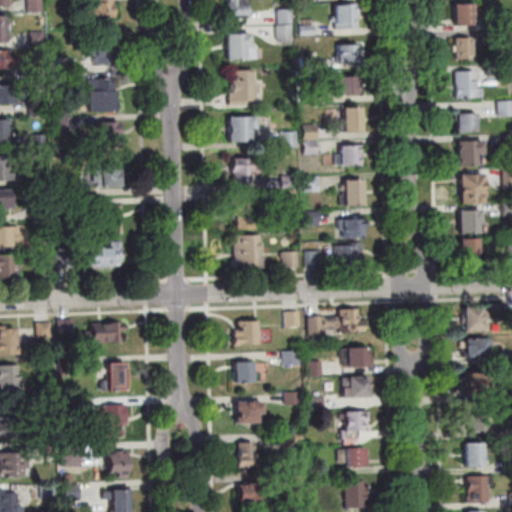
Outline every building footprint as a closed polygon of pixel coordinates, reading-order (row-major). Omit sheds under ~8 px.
[(28,0),(43,0),(43,12),(28,12),(28,0)] [(114,0),(114,28),(86,28),(86,11),(93,11),(93,3),(95,3),(95,0),(114,0)] [(228,0),(247,0),(247,17),(226,17),(226,6),(228,6),(228,0)] [(335,4),(357,4),(358,28),(335,28),(335,4)] [(474,25),(454,25),(454,4),(473,4),(474,25)] [(292,23),(278,24),(278,10),(292,10),(292,23)] [(511,28),(498,28),(498,16),(511,15),(511,28)] [(277,39),(277,25),(292,25),(293,38),(277,39)] [(314,25),(314,36),(300,36),(300,26),(314,25)] [(44,46),(31,47),(31,32),(44,32),(44,46)] [(511,46),(501,46),(501,32),(511,32),(511,46)] [(114,33),(115,64),(95,65),(95,56),(88,56),(88,48),(95,48),(95,34),(114,33)] [(257,59),(227,59),(226,34),(251,33),(251,45),(252,45),(252,48),(257,47),(257,59)] [(455,38),(471,38),(472,59),(455,59),(455,38)] [(339,62),(339,45),(357,44),(358,61),(339,62)] [(0,69),(0,50),(7,50),(7,52),(13,52),(13,66),(7,67),(7,69),(0,69)] [(315,56),(315,69),(302,69),(301,57),(315,56)] [(511,81),(499,82),(498,67),(511,67),(511,81)] [(232,70),(253,70),(253,84),(260,84),(260,92),(257,92),(257,98),(254,98),(254,100),(246,100),(247,105),(229,105),(229,97),(230,97),(230,93),(233,93),(232,70)] [(455,72),(474,71),(475,89),(483,89),(483,97),(456,98),(455,72)] [(52,89),(52,75),(69,74),(70,89),(52,89)] [(358,76),(358,92),(339,93),(339,77),(358,76)] [(89,80),(118,79),(119,111),(89,112),(89,80)] [(0,104),(0,85),(16,85),(16,104),(0,104)] [(316,105),(302,106),(302,93),(316,93),(316,105)] [(30,115),(30,100),(46,100),(46,115),(30,115)] [(511,100),(511,116),(498,116),(498,101),(511,100)] [(344,132),(344,107),(362,107),(362,131),(344,132)] [(476,113),(477,131),(458,132),(457,114),(476,113)] [(229,117),(256,116),(257,141),(229,142),(229,117)] [(68,132),(55,132),(54,117),(68,117),(68,132)] [(0,120),(7,120),(7,128),(12,128),(13,141),(8,141),(8,143),(0,143),(0,120)] [(121,121),(122,144),(102,145),(101,122),(121,121)] [(303,125),(317,125),(318,140),(304,140),(303,125)] [(281,148),(281,132),(297,132),(297,147),(281,148)] [(46,135),(46,148),(34,148),(33,136),(46,135)] [(304,142),(317,141),(318,154),(304,155),(304,142)] [(458,141),(483,141),(484,153),(482,154),(482,165),(458,166),(458,141)] [(362,145),(363,165),(341,165),(341,163),(336,163),(336,154),(341,154),(341,145),(362,145)] [(0,155),(6,155),(7,173),(13,173),(13,180),(0,180),(0,155)] [(250,182),(235,183),(234,159),(259,158),(259,173),(250,174),(250,182)] [(102,166),(119,166),(119,171),(121,171),(121,186),(102,187),(102,177),(95,177),(95,168),(102,167),(102,166)] [(511,170),(511,189),(504,189),(503,170),(511,170)] [(46,184),(33,185),(32,172),(46,172),(46,184)] [(483,174),(484,197),(481,197),(482,203),(460,203),(460,175),(483,174)] [(295,176),(296,188),(283,189),(282,176),(295,176)] [(320,192),(304,192),(304,177),(319,177),(320,192)] [(363,179),(363,205),(340,206),(340,196),(345,196),(345,180),(363,179)] [(71,198),(55,198),(55,185),(71,184),(71,198)] [(0,190),(11,190),(11,208),(0,208),(0,190)] [(296,205),(282,205),(282,192),(296,191),(296,205)] [(232,199),(249,199),(249,217),(256,217),(256,228),(239,229),(238,214),(232,215),(232,199)] [(58,213),(58,202),(72,201),(72,212),(58,213)] [(511,217),(504,217),(503,204),(511,204),(511,217)] [(36,221),(35,207),(51,206),(51,220),(36,221)] [(121,206),(122,231),(97,231),(97,221),(104,220),(104,207),(121,206)] [(459,211),(481,211),(482,224),(479,224),(479,233),(460,233),(459,211)] [(306,226),(306,212),(319,212),(319,226),(306,226)] [(343,220),(362,220),(363,237),(344,238),(343,220)] [(0,247),(0,227),(18,227),(18,233),(27,233),(28,245),(12,245),(12,247),(0,247)] [(259,235),(260,249),(263,249),(263,268),(235,269),(234,235),(259,235)] [(485,263),(461,263),(460,239),(479,239),(479,251),(484,251),(485,263)] [(49,250),(35,250),(35,242),(49,242),(49,250)] [(92,267),(92,249),(100,249),(111,249),(111,242),(121,242),(122,263),(120,263),(120,267),(92,267)] [(362,243),(362,265),(334,266),(334,246),(348,246),(348,243),(362,243)] [(305,252),(320,251),(321,268),(306,268),(305,252)] [(283,267),(283,252),(298,252),(299,267),(283,267)] [(0,255),(14,255),(14,264),(19,264),(20,273),(14,273),(14,279),(0,279),(0,255)] [(72,268),(58,269),(57,255),(72,255),(72,268)] [(50,263),(50,274),(41,275),(41,263),(50,263)] [(464,308),(488,307),(489,318),(486,318),(486,330),(465,331),(464,308)] [(339,311),(358,310),(358,321),(364,321),(364,331),(339,332),(339,329),(324,329),(325,335),(308,335),(308,318),(339,317),(339,311)] [(285,327),(284,312),(299,312),(299,326),(285,327)] [(59,319),(73,319),(73,334),(59,334),(59,319)] [(37,338),(36,323),(51,322),(51,337),(37,338)] [(234,345),(234,330),(238,330),(238,322),(256,322),(257,345),(234,345)] [(91,324),(125,323),(125,334),(121,334),(122,342),(91,343),(91,324)] [(0,354),(0,327),(7,327),(8,330),(15,330),(16,347),(20,347),(21,354),(0,354)] [(466,357),(466,339),(487,339),(487,357),(466,357)] [(348,366),(347,348),(367,348),(368,366),(348,366)] [(282,365),(282,351),(299,351),(300,365),(282,365)] [(60,376),(59,361),(72,360),(73,375),(60,376)] [(234,363),(252,362),(252,382),(234,382),(234,363)] [(309,362),(322,362),(322,377),(310,377),(309,362)] [(107,364),(126,363),(127,391),(103,392),(101,389),(101,381),(108,380),(107,364)] [(19,387),(16,387),(16,392),(0,392),(0,366),(19,366),(19,387)] [(490,394),(468,395),(467,374),(495,373),(495,383),(490,383),(490,394)] [(348,377),(369,377),(369,397),(343,398),(342,379),(348,379),(348,377)] [(40,400),(39,386),(52,386),(53,399),(40,400)] [(301,405),(285,405),(285,393),(300,393),(301,405)] [(324,409),(310,410),(309,397),(323,396),(324,409)] [(62,415),(62,402),(75,401),(76,415),(62,415)] [(257,423),(236,424),(235,402),(257,401),(257,403),(261,403),(262,413),(257,414),(257,423)] [(54,416),(39,416),(39,403),(53,402),(54,416)] [(99,406),(127,406),(127,423),(124,423),(124,435),(106,436),(105,416),(100,417),(99,406)] [(368,422),(362,422),(362,430),(357,431),(357,444),(345,445),(345,438),(341,438),(341,431),(345,431),(344,419),(339,420),(339,415),(344,415),(344,412),(368,412),(368,422)] [(471,432),(470,413),(486,412),(486,424),(494,424),(494,432),(471,432)] [(0,413),(20,413),(21,438),(0,438),(0,413)] [(290,442),(290,434),(302,434),(302,442),(290,442)] [(54,455),(42,456),(42,443),(54,443),(54,455)] [(238,443),(254,443),(254,454),(258,454),(259,466),(237,466),(236,457),(238,457),(238,443)] [(464,444),(490,443),(491,453),(484,453),(484,467),(465,467),(464,444)] [(74,458),(59,458),(59,446),(73,446),(74,458)] [(346,449),(365,449),(365,466),(346,467),(346,463),(338,463),(338,450),(346,450),(346,449)] [(109,473),(108,451),(119,451),(119,454),(128,454),(129,478),(117,479),(117,473),(109,473)] [(0,453),(23,453),(23,457),(28,457),(28,469),(24,469),(24,477),(0,477),(0,453)] [(304,489),(290,489),(290,476),(303,476),(304,489)] [(493,476),(493,485),(487,485),(488,502),(467,502),(467,477),(493,476)] [(263,482),(264,501),(238,502),(238,486),(246,486),(246,483),(263,482)] [(365,508),(345,508),(344,482),(364,482),(364,490),(367,490),(367,496),(365,496),(365,508)] [(55,486),(55,499),(41,499),(40,486),(55,486)] [(80,500),(65,501),(64,486),(79,486),(80,500)] [(129,511),(112,511),(112,499),(104,500),(104,492),(112,492),(112,491),(129,491),(129,511)] [(17,494),(18,507),(23,507),(23,511),(2,511),(2,494),(17,494)]
